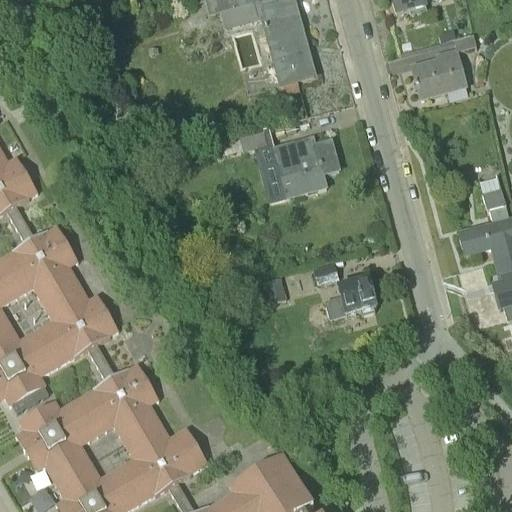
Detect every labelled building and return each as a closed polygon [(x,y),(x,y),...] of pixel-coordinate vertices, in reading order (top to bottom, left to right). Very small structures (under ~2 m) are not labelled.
[(87,0),(95,9),(107,0),(87,0)] [(260,7),(258,0),(192,0),(195,8),(205,6),(209,20),(220,17),(225,35),(260,25),(278,90),(312,81),(293,5),(278,9),(276,3),(260,7)] [(426,18),(426,13),(428,13),(425,4),(440,0),(391,0),(397,19),(408,16),(410,22),(426,18)] [(419,104),(467,91),(458,57),(477,52),(473,39),(452,45),(455,55),(433,61),(435,67),(411,73),(419,104)] [(434,50),(444,47),(441,39),(431,42),(434,50)] [(287,99),(300,96),(297,85),(284,88),(287,99)] [(204,144),(206,132),(188,130),(186,141),(204,144)] [(243,158),(267,152),(263,136),(221,148),(225,160),(242,155),(243,158)] [(306,153),(304,145),(272,153),(280,183),(264,187),(270,209),(326,193),(322,179),(338,175),(330,146),(306,153)] [(0,220),(6,217),(15,232),(24,227),(15,211),(29,204),(28,203),(37,197),(16,162),(7,167),(0,154),(0,220)] [(493,268),(511,262),(511,221),(508,223),(500,194),(481,199),(486,218),(488,217),(492,229),(459,238),(465,261),(490,254),(493,268)] [(118,336),(97,300),(88,305),(68,272),(77,267),(57,231),(48,236),(47,235),(34,243),(24,227),(15,232),(25,248),(11,256),(12,257),(0,264),(0,404),(4,402),(9,411),(13,409),(45,391),(39,382),(73,363),(73,364),(87,356),(96,371),(105,366),(96,350),(109,342),(108,341),(118,336)] [(511,262),(493,268),(499,291),(494,293),(500,315),(502,314),(508,334),(511,332),(511,262)] [(318,292),(339,286),(335,269),(313,274),(318,292)] [(280,281),(265,285),(270,308),(286,304),(280,281)] [(329,325),(344,322),(344,321),(376,313),(368,284),(336,292),(339,303),(324,307),(329,325)] [(207,469),(186,434),(168,444),(149,410),(158,405),(137,370),(128,375),(127,374),(114,382),(105,366),(96,371),(105,387),(92,395),(92,396),(59,415),(54,406),(18,427),(24,436),(15,441),(35,477),(44,471),(64,505),(55,510),(56,511),(133,511),(154,500),(154,501),(168,493),(178,510),(186,505),(176,488),(190,481),(189,480),(207,469)] [(50,400),(45,391),(13,409),(18,418),(50,400)] [(311,511),(313,511),(281,458),(228,489),(233,498),(209,511),(208,511),(206,511),(311,511)]
